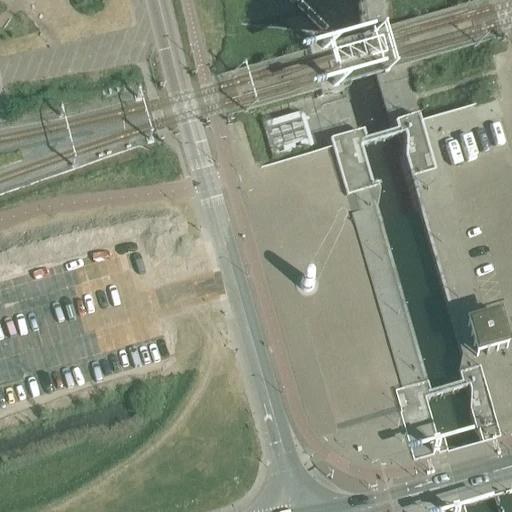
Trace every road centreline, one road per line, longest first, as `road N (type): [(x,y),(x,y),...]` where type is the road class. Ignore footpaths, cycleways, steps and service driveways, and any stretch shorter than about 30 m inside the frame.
road 1 (residential): [(301,511),(157,0)]
road 2 (secondary): [(368,511),(511,467)]
